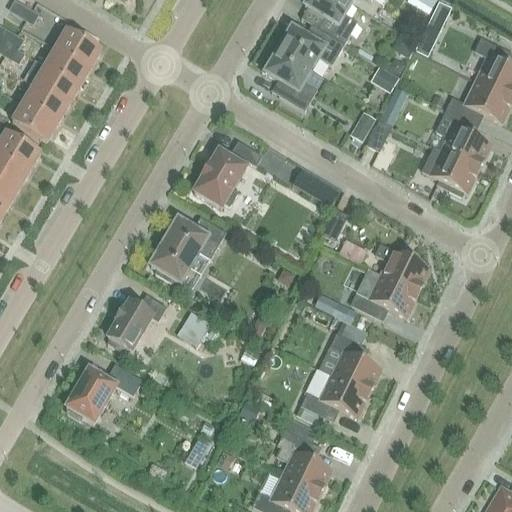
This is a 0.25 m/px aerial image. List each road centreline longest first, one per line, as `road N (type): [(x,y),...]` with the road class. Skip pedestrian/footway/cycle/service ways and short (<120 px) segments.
road 1 (residential): [(208,94),(0,445)]
road 2 (residential): [(208,94),(486,261)]
road 3 (residential): [(0,336),(159,66)]
road 4 (residential): [(486,261),(365,511)]
road 5 (residential): [(439,511),(511,389)]
road 6 (residential): [(47,0),(159,66)]
